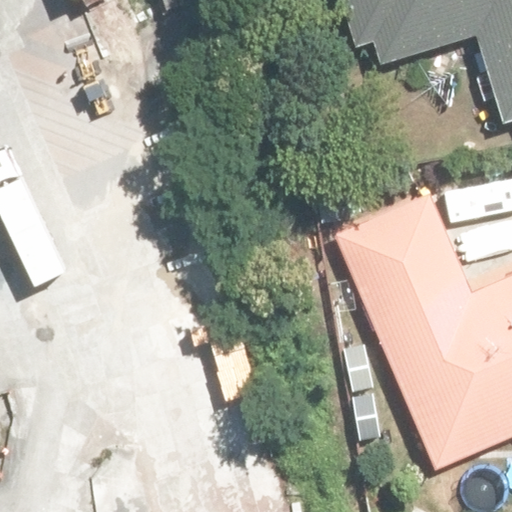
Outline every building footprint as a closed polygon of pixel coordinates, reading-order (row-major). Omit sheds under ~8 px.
[(511,0),(291,0),(319,104),(418,78),(438,154),(511,133),(511,0)] [(128,53),(154,120),(215,95),(189,29),(128,53)] [(154,120),(128,53),(80,72),(107,139),(154,120)] [(123,213),(160,197),(156,187),(192,173),(170,117),(96,147),(123,213)] [(388,499),(465,466),(511,471),(511,287),(435,320),(390,214),(285,259),(388,499)] [(150,511),(142,468),(86,478),(92,511),(150,511)]
